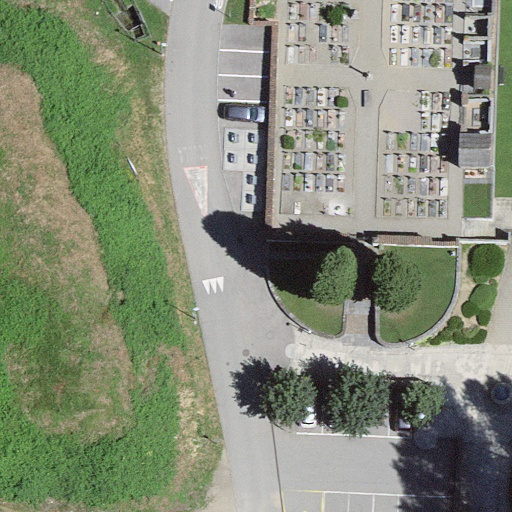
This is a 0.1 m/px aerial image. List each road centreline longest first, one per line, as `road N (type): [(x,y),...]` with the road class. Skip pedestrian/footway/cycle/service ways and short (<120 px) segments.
road 1 (residential): [(189,0),(190,151),(232,335)]
road 2 (residential): [(232,511),(232,335)]
